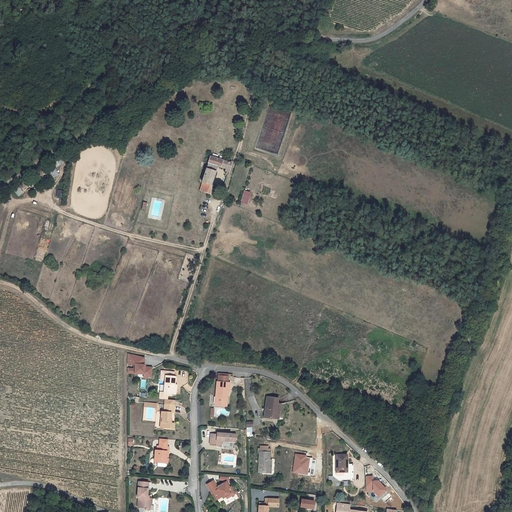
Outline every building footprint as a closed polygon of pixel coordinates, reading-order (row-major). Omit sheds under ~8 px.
[(217,166),(224,168),(230,171),(231,168),(233,164),(225,161),(226,158),(222,157),(221,159),(211,155),(208,164),(207,168),(203,180),(205,181),(201,191),(211,194),(214,185),(216,185),(217,183),(212,181),(216,168),(217,166)] [(244,190),(241,203),(247,205),(251,192),(244,190)] [(128,355),(127,374),(142,375),(142,378),(152,378),(152,367),(145,366),(146,355),(128,355)] [(174,385),(174,376),(164,375),(163,393),(175,394),(176,385),(174,385)] [(216,385),(214,408),(223,409),(224,399),(226,399),(227,391),(228,392),(229,386),(227,386),(228,377),(218,376),(217,385),(216,385)] [(274,396),(269,396),(266,417),(278,419),(280,403),(281,398),(274,396)] [(174,412),(175,404),(165,404),(164,411),(161,411),(160,427),(174,428),(174,423),(171,422),(171,417),(170,417),(171,412),(174,412)] [(220,445),(225,445),(225,439),(240,441),(240,434),(221,432),(221,433),(215,433),(214,442),(220,443),(220,445)] [(155,449),(154,462),(167,463),(169,446),(157,445),(157,449),(155,449)] [(261,451),(260,471),(272,472),(272,468),(270,467),(271,459),(271,451),(271,448),(269,448),(269,445),(262,445),(262,447),(260,447),(260,451),(261,451)] [(340,475),(340,479),(351,478),(351,471),(353,471),(353,464),(350,464),(350,462),(347,462),(346,452),(335,453),(336,475),(340,475)] [(214,487),(210,481),(203,485),(213,500),(219,496),(220,498),(222,497),(223,498),(232,494),(228,487),(226,488),(223,482),(214,487)] [(151,490),(152,483),(139,482),(138,498),(140,498),(139,508),(146,509),(148,511),(151,511),(151,505),(153,505),(153,499),(148,499),(149,490),(151,490)] [(262,506),(261,511),(271,511),(271,506),(281,506),(281,499),(268,498),(268,503),(262,503),(262,506)] [(300,508),(315,510),(316,501),(301,499),(300,508)]
